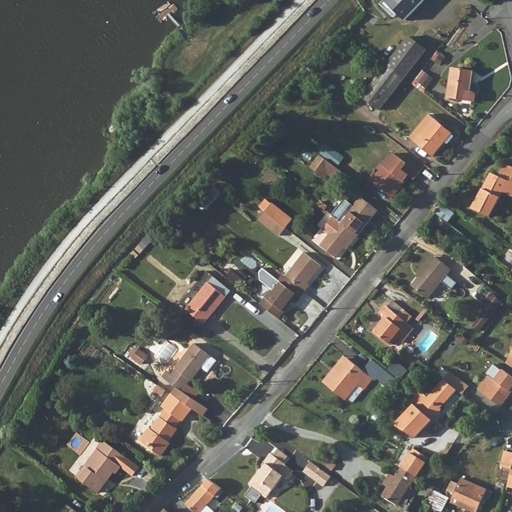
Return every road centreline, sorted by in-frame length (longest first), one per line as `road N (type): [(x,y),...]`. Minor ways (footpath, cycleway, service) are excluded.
road 1 (unclassified): [(155,511),(257,415),(511,104)]
road 2 (secondary): [(0,383),(88,252),(329,0)]
